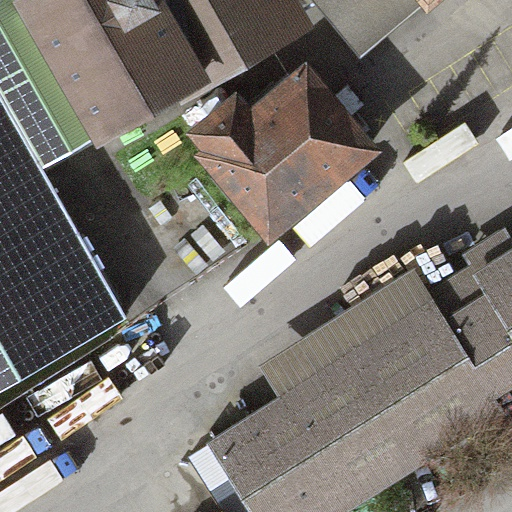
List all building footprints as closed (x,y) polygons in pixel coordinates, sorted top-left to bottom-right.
[(0,0),(0,386),(126,314),(41,165),(102,130),(27,0),(0,0)] [(266,0),(27,0),(102,130),(282,27),(266,0)] [(420,0),(318,0),(360,50),(420,0)] [(251,116),(235,97),(196,130),(211,149),(206,152),(270,229),(369,146),(306,70),(251,116)] [(511,250),(480,270),(475,262),(425,295),(430,303),(188,456),(223,510),(219,511),(334,511),(499,407),(493,397),(511,384),(511,250)]
